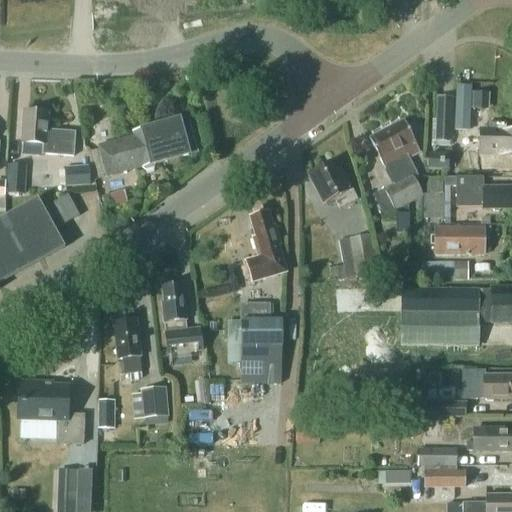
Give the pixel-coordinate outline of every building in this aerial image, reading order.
[(73,157),(75,133),(47,131),(48,114),(24,112),(21,144),(42,145),(42,155),(73,157)] [(449,143),(450,119),(436,118),(435,142),(449,143)] [(131,131),(133,138),(99,147),(100,150),(90,152),(98,181),(141,169),(145,171),(153,170),(154,165),(189,156),(179,120),(144,129),(144,128),(131,131)] [(415,180),(418,178),(416,173),(409,159),(420,153),(404,122),(369,140),(385,171),(386,170),(394,184),(383,190),(394,212),(423,196),(415,180)] [(499,157),(511,157),(511,131),(505,131),(505,124),(487,123),(487,131),(480,130),(479,156),(499,156),(499,157)] [(429,155),(428,170),(448,170),(448,156),(429,155)] [(323,205),(334,200),(339,210),(356,201),(335,160),(307,175),(323,205)] [(8,166),(7,194),(23,195),(25,167),(8,166)] [(65,187),(89,185),(88,169),(64,171),(65,187)] [(511,188),(483,188),(483,178),(455,178),(456,208),(482,208),(482,210),(492,210),(494,212),(498,212),(500,210),(511,210),(511,188)] [(433,195),(442,195),(442,182),(426,182),(426,195),(433,195)] [(442,195),(433,195),(434,217),(443,217),(443,194),(442,195)] [(0,283),(64,249),(54,231),(79,217),(67,196),(43,209),(37,200),(0,219),(0,283)] [(258,252),(260,258),(245,262),(251,284),(277,277),(276,271),(284,269),(277,246),(280,246),(274,227),(272,227),(268,212),(250,218),(255,237),(252,238),(256,252),(258,252)] [(483,241),(483,229),(434,228),(434,256),(483,256),(483,253),(486,253),(489,251),(489,244),(486,241),(483,241)] [(348,240),(356,279),(377,275),(369,236),(348,240)] [(423,264),(423,278),(467,278),(467,264),(423,264)] [(164,302),(161,303),(163,323),(167,355),(201,352),(199,330),(186,331),(185,321),(181,285),(162,287),(164,302)] [(490,323),(490,324),(511,324),(511,289),(490,289),(490,290),(400,290),(400,346),(478,346),(478,323),(490,323)] [(135,321),(127,322),(124,320),(118,321),(116,323),(113,323),(116,349),(115,351),(115,356),(117,358),(117,360),(122,360),(123,376),(130,375),(131,383),(139,382),(141,379),(139,358),(140,358),(135,321)] [(281,386),(282,321),(241,322),(242,385),(281,386)] [(461,400),(511,399),(511,376),(484,376),(484,372),(462,372),(461,400)] [(205,381),(198,382),(201,406),(208,405),(205,381)] [(56,445),(83,446),(84,416),(67,415),(68,387),(41,387),(41,384),(18,383),(17,420),(57,422),(56,445)] [(168,418),(165,390),(140,392),(143,420),(168,418)] [(410,417),(423,417),(422,398),(410,399),(410,417)] [(441,418),(465,419),(465,402),(441,402),(441,418)] [(112,429),(113,409),(101,409),(100,429),(112,429)] [(404,432),(405,422),(389,422),(388,432),(404,432)] [(414,435),(414,423),(405,422),(405,432),(404,435),(414,435)] [(473,452),(485,452),(485,453),(511,452),(511,429),(485,429),(485,430),(474,430),(473,444),(466,444),(465,452),(473,452)] [(455,451),(417,451),(417,467),(424,467),(455,467),(456,467),(455,452),(455,451)] [(424,489),(464,489),(464,473),(455,473),(455,467),(424,467),(424,473),(424,489)] [(60,502),(76,503),(77,471),(62,470),(60,502)] [(384,485),(410,485),(409,472),(384,473),(384,485)] [(464,511),(511,511),(511,495),(485,496),(485,505),(464,505),(464,511)]
